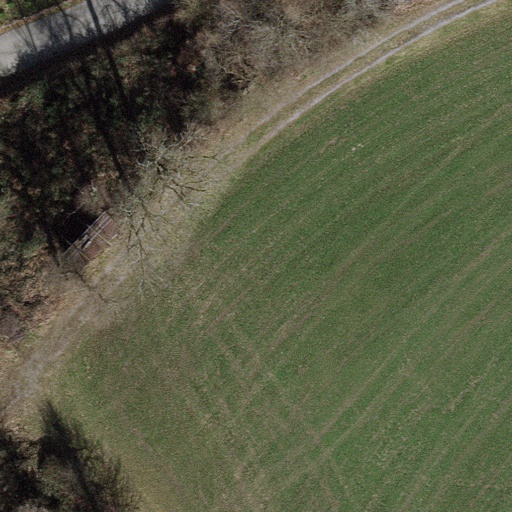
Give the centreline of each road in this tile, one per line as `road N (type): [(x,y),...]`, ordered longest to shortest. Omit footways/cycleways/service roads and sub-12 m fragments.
road 1 (track): [(478,0),(387,45),(271,121),(147,241),(0,415)]
road 2 (unclassified): [(0,56),(132,0)]
